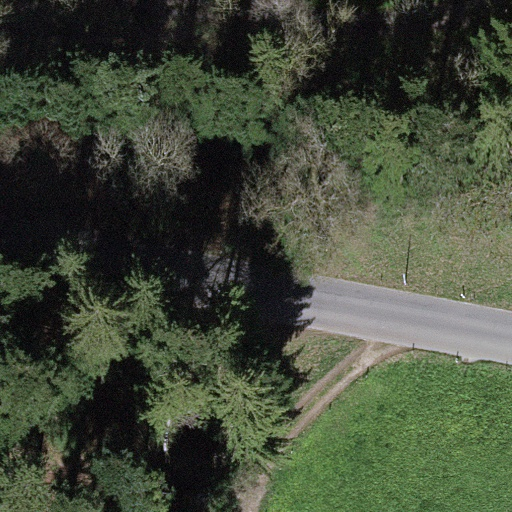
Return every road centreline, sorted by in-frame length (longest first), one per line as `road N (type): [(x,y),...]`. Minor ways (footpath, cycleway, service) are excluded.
road 1 (unclassified): [(511,337),(0,242)]
road 2 (track): [(511,10),(417,29),(316,31),(97,0)]
road 3 (track): [(244,509),(296,437),(448,325)]
road 4 (track): [(169,273),(232,361),(257,445),(244,511)]
